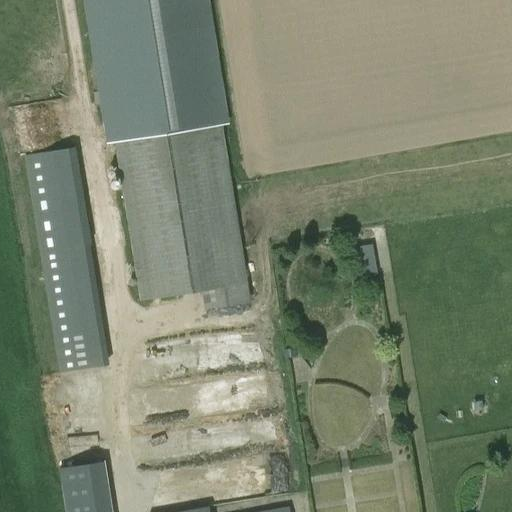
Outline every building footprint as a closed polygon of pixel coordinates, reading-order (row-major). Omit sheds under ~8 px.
[(206,308),(249,301),(219,124),(226,123),(205,0),(86,0),(110,142),(117,141),(143,299),(203,290),(206,308)] [(76,147),(24,155),(31,197),(59,373),(110,365),(90,245),(92,245),(83,189),(76,147)] [(360,277),(377,274),(373,245),(355,247),(360,277)] [(285,358),(297,356),(295,347),(283,350),(285,358)] [(56,384),(55,391),(83,396),(84,389),(56,384)] [(111,511),(104,461),(58,469),(65,511),(111,511)]
